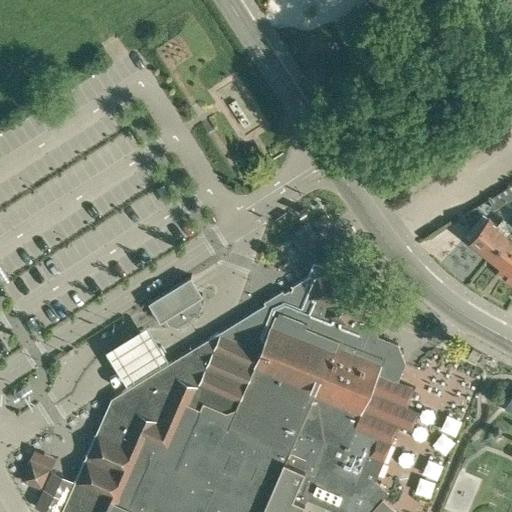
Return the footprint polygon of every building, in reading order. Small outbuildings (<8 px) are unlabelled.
[(374,29),(358,6),(335,22),(351,45),(374,29)] [(511,183),(489,198),(495,208),(511,197),(511,183)] [(490,255),(508,233),(488,217),(470,239),(490,255)] [(511,236),(508,233),(490,255),(501,265),(496,272),(505,279),(511,282),(511,236)] [(264,304),(221,330),(111,397),(97,430),(74,482),(60,511),(399,511),(382,497),(385,494),(387,491),(375,480),(398,423),(411,429),(419,411),(406,406),(414,387),(397,380),(405,362),(398,343),(368,331),(372,322),(373,319),(381,300),(366,294),(370,284),(365,282),(357,278),(342,272),(338,282),(317,274),(315,279),(309,276),(310,274),(309,274),(308,276),(293,285),(291,284),(290,285),(293,286),(291,289),(289,289),(284,291),(283,289),(262,301),(264,304)] [(172,321),(181,323),(199,312),(201,303),(198,297),(203,294),(197,285),(191,275),(148,301),(155,312),(160,320),(169,315),(172,321)] [(145,318),(104,342),(106,345),(118,366),(126,378),(166,354),(160,343),(146,320),(145,318)] [(482,365),(487,356),(473,348),(467,357),(482,365)] [(30,458),(21,479),(42,488),(46,477),(50,467),(30,458)] [(457,511),(473,511),(482,476),(460,470),(451,510),(457,511)]
